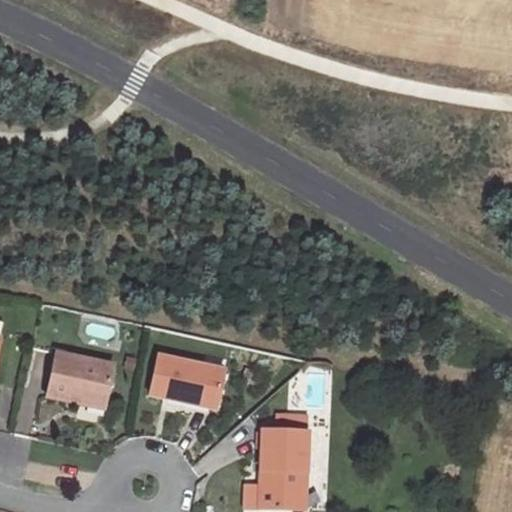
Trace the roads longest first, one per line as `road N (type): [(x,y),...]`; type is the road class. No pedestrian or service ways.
road 1 (unclassified): [(0,15),(511,300)]
road 2 (residential): [(0,484),(119,505),(137,491)]
